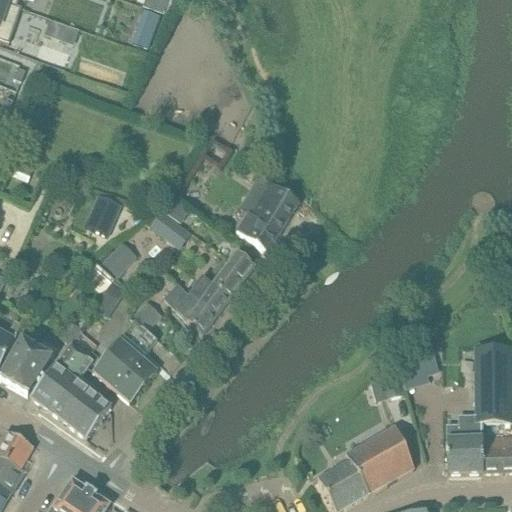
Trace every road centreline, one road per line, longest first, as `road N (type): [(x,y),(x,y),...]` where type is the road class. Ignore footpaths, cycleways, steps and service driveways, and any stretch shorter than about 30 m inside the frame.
road 1 (residential): [(102,476),(310,218)]
road 2 (secondary): [(511,493),(439,494),(379,511)]
